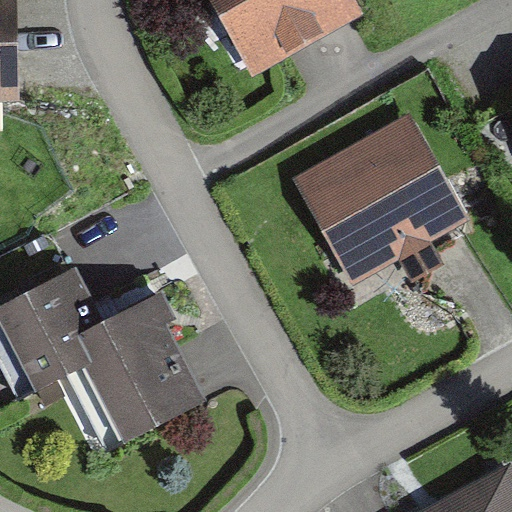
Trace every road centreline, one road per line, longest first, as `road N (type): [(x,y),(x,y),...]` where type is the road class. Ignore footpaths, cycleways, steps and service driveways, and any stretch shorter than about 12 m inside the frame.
road 1 (residential): [(511,2),(179,182)]
road 2 (residential): [(330,466),(179,182)]
road 3 (residential): [(511,368),(330,466)]
road 4 (residential): [(179,182),(93,0)]
